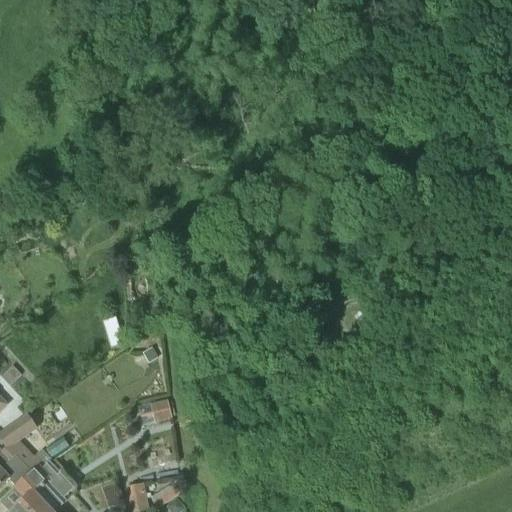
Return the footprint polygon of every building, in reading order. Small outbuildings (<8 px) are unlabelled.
[(124,346),(120,332),(107,337),(111,350),(124,346)] [(152,349),(142,354),(148,365),(158,360),(152,349)] [(167,402),(151,406),(155,425),(172,421),(167,402)] [(20,442),(36,431),(26,417),(0,434),(0,441),(6,449),(7,451),(20,442)] [(16,488),(38,467),(40,470),(45,465),(36,457),(35,458),(20,442),(7,451),(6,449),(2,453),(0,450),(0,490),(9,482),(16,488)] [(130,511),(148,511),(142,486),(132,442),(119,449),(127,489),(126,489),(130,511)] [(12,511),(55,511),(62,506),(42,485),(49,479),(40,470),(38,467),(16,488),(26,500),(12,511)] [(158,510),(165,506),(183,494),(175,483),(151,499),(158,510)] [(165,506),(168,511),(181,511),(184,508),(176,499),(165,506)]
